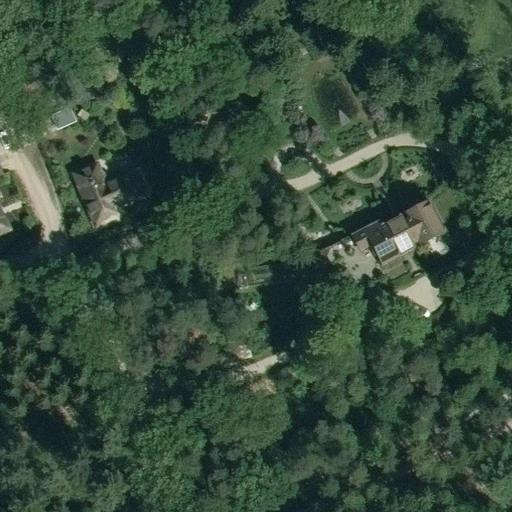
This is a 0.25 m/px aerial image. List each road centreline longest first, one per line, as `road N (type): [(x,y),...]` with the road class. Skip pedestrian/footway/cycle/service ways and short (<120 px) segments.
road 1 (track): [(187,511),(0,114)]
road 2 (track): [(308,511),(511,423)]
